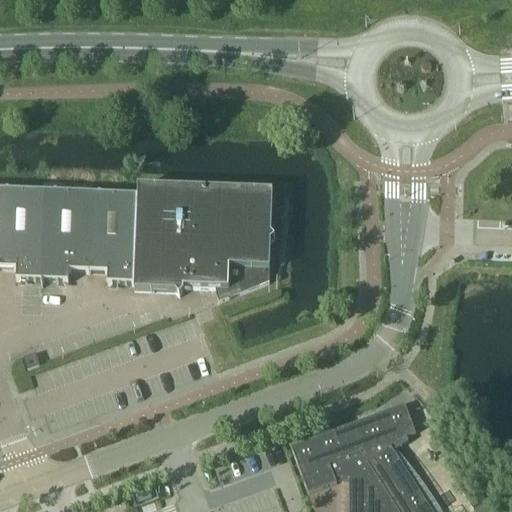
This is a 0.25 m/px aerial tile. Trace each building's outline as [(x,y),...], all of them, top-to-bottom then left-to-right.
[(138,191),(137,201),(134,289),(134,294),(175,296),(179,300),(183,296),(183,292),(227,294),(230,300),(218,305),(218,306),(269,287),(269,286),(270,246),(274,242),(270,238),(272,196),(138,191)] [(42,290),(45,197),(0,195),(0,273),(16,274),(16,285),(41,286),(41,290),(42,290)] [(88,277),(91,199),(45,197),(42,290),(42,286),(68,287),(68,276),(88,277)] [(107,288),(134,289),(137,201),(91,199),(88,277),(107,277),(107,288)] [(27,373),(39,369),(35,358),(24,361),(27,373)] [(429,511),(393,455),(408,445),(406,440),(415,437),(404,408),(290,450),(308,497),(336,486),(334,482),(348,482),(348,511),(429,511)] [(468,500),(475,496),(463,476),(456,481),(455,485),(464,499),(468,500)] [(137,510),(158,503),(154,492),(133,499),(137,510)]
